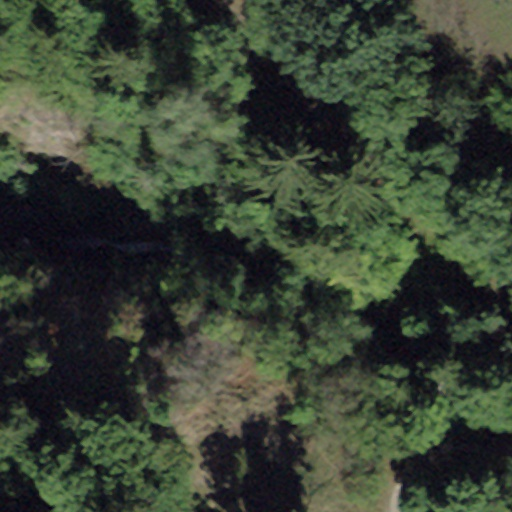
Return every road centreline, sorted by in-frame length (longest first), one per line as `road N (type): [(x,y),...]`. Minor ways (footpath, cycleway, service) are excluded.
road 1 (track): [(511,317),(392,217),(202,0)]
road 2 (track): [(404,511),(414,478),(511,450)]
